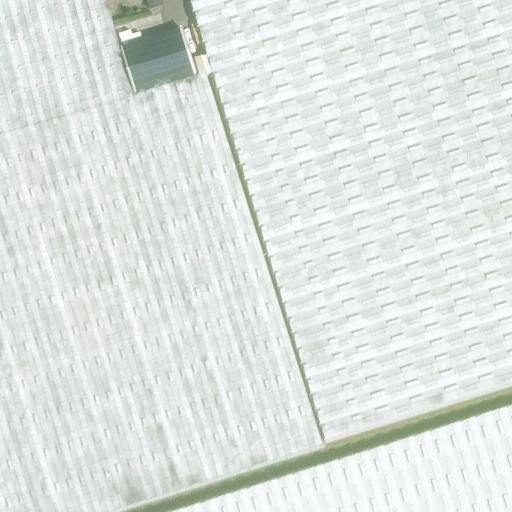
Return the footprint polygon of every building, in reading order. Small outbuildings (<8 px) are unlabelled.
[(0,0),(0,511),(119,511),(324,448),(206,80),(135,102),(121,53),(114,27),(105,0),(0,0)] [(149,10),(161,8),(160,0),(147,3),(149,10)] [(511,0),(189,0),(208,59),(326,444),(511,386),(511,0)] [(181,34),(121,53),(135,102),(206,80),(200,62),(191,64),(181,34)] [(511,511),(511,410),(187,511),(511,511)]
